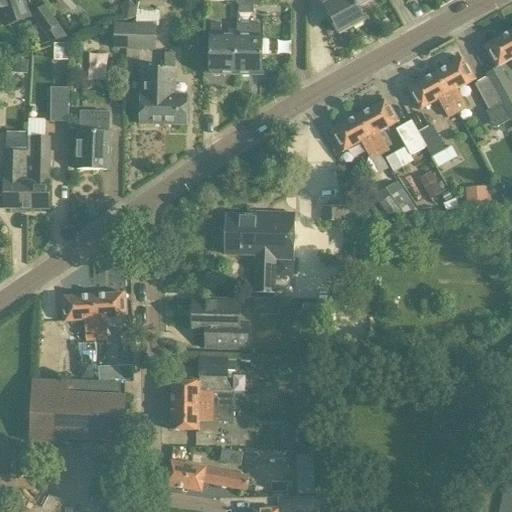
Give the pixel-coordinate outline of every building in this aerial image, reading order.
[(0,0),(0,15),(4,26),(27,18),(20,0),(0,0)] [(363,22),(356,9),(371,0),(321,0),(324,6),(339,35),(363,22)] [(44,35),(58,26),(44,6),(31,16),(44,35)] [(115,24),(114,50),(127,50),(155,51),(156,27),(158,27),(159,12),(137,11),(136,25),(115,24)] [(235,37),(220,37),(220,24),(211,24),(210,37),(209,37),(208,75),(235,75),(235,37)] [(235,37),(235,75),(261,76),(262,25),(250,25),(237,25),(237,37),(235,37)] [(511,89),(500,67),(511,60),(511,33),(485,48),(497,69),(486,75),(488,79),(501,104),(511,123),(511,89)] [(165,69),(164,69),(163,126),(186,126),(186,96),(176,96),(176,70),(175,70),(175,54),(165,54),(165,69)] [(463,60),(435,75),(457,115),(467,109),(457,90),(474,80),(463,60)] [(142,69),(142,96),(140,96),(140,126),(163,126),(164,69),(142,69)] [(419,111),(438,101),(448,119),(457,115),(435,75),(407,91),(419,111)] [(489,110),(501,104),(488,79),(475,86),(489,110)] [(51,89),(51,123),(68,123),(69,90),(51,89)] [(389,151),(379,133),(397,123),(386,102),(358,118),(379,157),(389,151)] [(108,171),(110,134),(110,114),(96,113),(96,122),(80,121),(80,133),(77,133),(76,170),(108,171)] [(371,161),(379,157),(358,118),(330,133),(341,154),(361,143),(371,161)] [(410,156),(426,147),(419,134),(412,122),(396,130),(410,156)] [(419,134),(426,147),(438,169),(457,158),(452,147),(446,150),(433,126),(419,134)] [(28,137),(27,154),(26,210),(47,210),(49,138),(28,137)] [(5,153),(4,182),(0,182),(0,196),(4,196),(4,210),(26,210),(27,154),(5,153)] [(417,179),(430,200),(444,192),(432,171),(417,179)] [(487,187),(466,189),(467,213),(489,211),(487,187)] [(385,190),(375,195),(379,203),(381,202),(387,214),(392,211),(395,216),(409,212),(405,204),(407,203),(400,192),(389,197),(385,190)] [(322,222),(352,223),(352,208),(322,208),(322,222)] [(275,261),(293,261),(294,215),(255,213),(255,217),(226,216),(225,256),(253,257),(252,293),(274,294),(275,261)] [(107,341),(106,320),(126,318),(125,295),(93,298),(96,342),(107,341)] [(86,342),(96,342),(93,298),(61,300),(63,323),(85,321),(86,342)] [(256,314),(278,314),(278,300),(256,300),(256,314)] [(236,316),(232,316),(232,303),(193,302),(192,334),(215,334),(214,348),(246,349),(246,328),(238,328),(239,319),(236,316)] [(171,385),(171,408),(234,409),(234,406),(257,406),(257,394),(234,394),(227,380),(228,380),(228,373),(233,373),(233,362),(228,362),(228,358),(199,357),(198,378),(199,378),(199,385),(194,385),(194,384),(176,384),(176,385),(171,385)] [(115,367),(98,368),(98,382),(116,381),(115,367)] [(64,444),(64,439),(122,442),(124,397),(66,394),(67,383),(33,381),(30,442),(64,444)] [(194,431),(198,431),(198,436),(218,436),(219,423),(233,423),(234,409),(171,408),(171,431),(175,431),(175,432),(194,432),(194,431)] [(222,450),(220,463),(240,467),(243,454),(222,450)] [(201,494),(202,484),(246,492),(246,491),(266,494),(269,483),(249,480),(249,477),(205,469),(205,470),(170,463),(166,487),(201,494)] [(292,499),(291,511),(313,511),(314,499),(292,499)]
